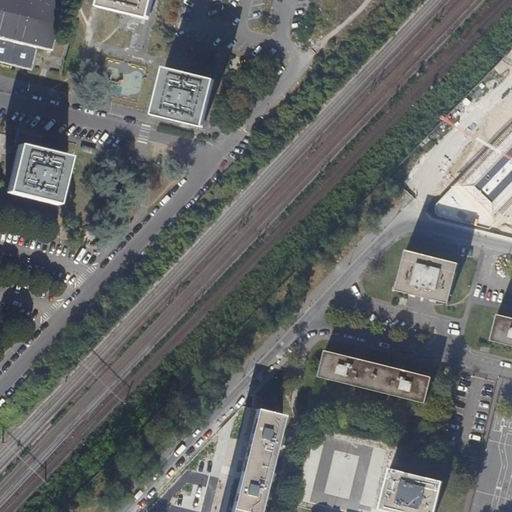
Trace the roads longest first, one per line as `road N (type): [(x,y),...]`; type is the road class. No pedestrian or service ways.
road 1 (residential): [(0,387),(220,157)]
road 2 (residential): [(310,322),(128,511)]
road 3 (residential): [(511,248),(405,221),(310,322)]
road 4 (residential): [(0,102),(220,157)]
road 5 (residential): [(511,374),(310,322)]
